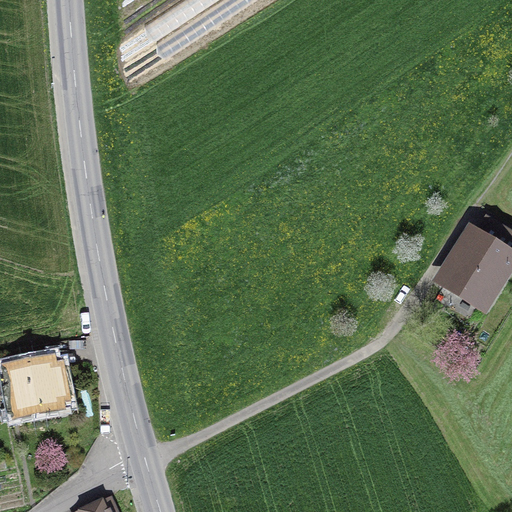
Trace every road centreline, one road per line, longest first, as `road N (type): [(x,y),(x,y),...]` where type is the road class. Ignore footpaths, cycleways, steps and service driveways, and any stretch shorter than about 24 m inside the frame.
road 1 (tertiary): [(144,461),(93,241),(66,0)]
road 2 (residential): [(144,461),(374,348),(475,211)]
